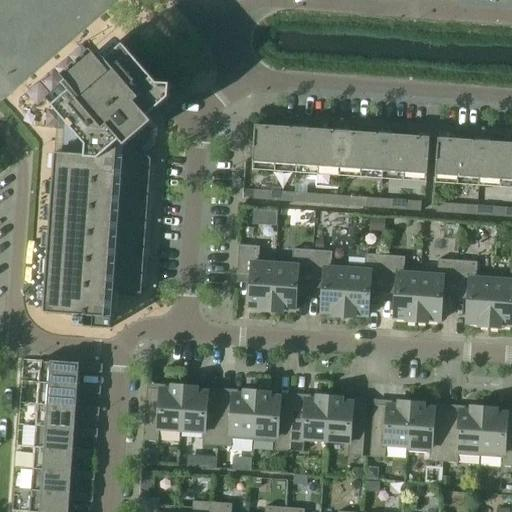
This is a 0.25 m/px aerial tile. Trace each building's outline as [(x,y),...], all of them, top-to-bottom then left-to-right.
[(43,313),(73,316),(72,326),(110,329),(111,318),(113,318),(115,292),(141,294),(151,160),(146,154),(145,154),(141,149),(143,147),(146,145),(149,139),(150,135),(150,130),(147,127),(153,122),(148,117),(178,90),(180,89),(179,88),(180,87),(136,36),(135,37),(134,36),(131,38),(97,0),(0,0),(0,88),(55,153),(51,205),(43,313)] [(299,129),(277,127),(254,125),(252,163),(274,164),(296,166),(299,129)] [(342,132),(320,130),(299,129),(296,166),(318,167),(339,169),(342,132)] [(382,172),(385,135),(363,133),(342,132),(339,169),(361,170),(382,172)] [(429,138),(406,136),(385,135),(382,172),(404,173),(427,175),(429,138)] [(479,179),(482,142),(460,140),(437,138),(434,176),(457,177),(479,179)] [(511,143),(503,143),(482,142),(479,179),(500,180),(511,181),(511,143)] [(254,190),(253,200),(268,201),(268,191),(254,190)] [(268,191),(268,201),(282,202),(283,192),(268,191)] [(283,192),(282,202),(293,202),(294,193),(283,192)] [(294,193),(293,202),(308,203),(308,194),(294,193)] [(308,194),(308,203),(315,204),(322,204),(323,195),(316,195),(308,194)] [(323,195),(322,204),(336,205),(337,196),(323,195)] [(337,196),(336,205),(351,207),(352,197),(337,196)] [(352,197),(351,207),(366,208),(366,198),(352,197)] [(366,198),(366,208),(380,209),(380,199),(366,198)] [(380,199),(380,209),(391,209),(392,200),(380,199)] [(392,200),(391,209),(406,210),(406,201),(392,200)] [(406,201),(406,210),(420,211),(421,202),(406,201)] [(436,203),(436,213),(450,214),(451,204),(436,203)] [(451,204),(450,214),(465,215),(465,206),(451,204)] [(465,206),(465,215),(476,216),(477,206),(465,206)] [(477,206),(476,216),(490,217),(491,207),(477,206)] [(491,207),(490,217),(505,218),(505,208),(491,207)] [(371,217),(370,229),(384,229),(385,218),(371,217)] [(271,312),(274,264),(258,263),(259,247),(238,246),(236,274),(250,275),(248,308),(261,309),(261,311),(271,312)] [(310,279),(312,251),(292,249),(291,266),(274,264),(271,312),(281,313),(281,310),(294,311),(297,278),(310,279)] [(344,317),(347,265),(331,264),(331,252),(312,251),(310,279),(323,280),(321,313),(333,314),(333,316),(344,317)] [(382,284),(384,256),(365,255),(364,266),(347,265),(344,317),(354,318),(354,315),(367,316),(369,283),(382,284)] [(416,322),(420,270),(403,269),(404,257),(384,256),(382,284),(396,285),(393,318),(406,319),(406,322),(416,322)] [(455,290),(457,261),(437,260),(437,271),(420,270),(416,322),(427,323),(427,321),(440,322),(442,289),(455,290)] [(489,328),(493,275),(476,274),(477,263),(457,261),(455,290),(468,291),(466,324),(479,324),(479,327),(489,328)] [(511,265),(510,265),(509,276),(493,275),(489,328),(499,328),(500,326),(511,326),(511,265)] [(40,361),(38,383),(77,386),(77,385),(78,372),(101,373),(102,365),(40,361)] [(38,383),(37,405),(76,407),(76,406),(77,393),(100,395),(100,387),(77,385),(77,386),(38,383)] [(181,431),(184,387),(171,386),(171,390),(160,389),(160,390),(146,389),(142,441),(157,442),(158,430),(181,431)] [(216,446),(220,395),(207,394),(207,392),(196,392),(196,388),(184,387),(181,431),(203,433),(202,445),(216,446)] [(253,441),(256,392),(244,391),(244,395),(232,394),(232,396),(220,395),(216,446),(230,447),(231,440),(253,441)] [(288,452),(292,400),(280,399),(280,398),(269,397),(269,393),(256,392),(253,441),(275,443),(274,451),(288,452)] [(326,442),(329,397),(316,396),(316,400),(305,399),(305,401),(292,400),(288,452),(303,453),(304,440),(326,442)] [(329,397),(326,442),(348,443),(347,456),(362,457),(366,405),(352,404),(352,403),(341,402),(342,398),(329,397)] [(407,452),(411,403),(398,402),(398,406),(387,405),(387,407),(373,406),(370,457),(385,458),(386,445),(407,447),(407,452)] [(443,462),(447,411),(434,410),(434,409),(423,408),(423,404),(411,403),(407,452),(430,453),(429,461),(443,462)] [(37,405),(35,426),(74,429),(74,428),(75,415),(98,416),(99,408),(76,406),(76,407),(37,405)] [(480,457),(483,408),(471,407),(471,411),(460,410),(459,412),(447,411),(443,462),(457,464),(458,456),(480,457)] [(511,467),(511,415),(507,415),(507,414),(496,413),(496,409),(483,408),(480,457),(502,459),(502,467),(511,467)] [(35,426),(34,448),(73,450),(74,436),(97,438),(97,430),(74,428),(74,429),(35,426)] [(34,448),(32,469),(71,472),(71,471),(72,458),(95,460),(96,451),(73,450),(34,448)] [(366,468),(366,479),(376,479),(376,472),(372,468),(366,468)] [(32,469),(31,491),(70,494),(70,493),(71,479),(94,481),(94,473),(71,471),(71,472),(32,469)] [(353,469),(353,478),(361,478),(362,469),(353,469)] [(294,476),(294,484),(302,484),(303,477),(294,476)] [(366,482),(366,491),(378,492),(378,482),(366,482)] [(405,485),(405,495),(410,496),(415,491),(415,485),(405,485)] [(140,486),(140,496),(147,497),(148,486),(140,486)] [(31,491),(29,511),(68,511),(69,501),(92,503),(93,494),(70,493),(70,494),(31,491)] [(157,511),(159,499),(138,498),(137,511),(157,511)] [(211,511),(212,503),(192,502),(191,511),(211,511)] [(230,511),(232,505),(212,503),(211,511),(230,511)]
